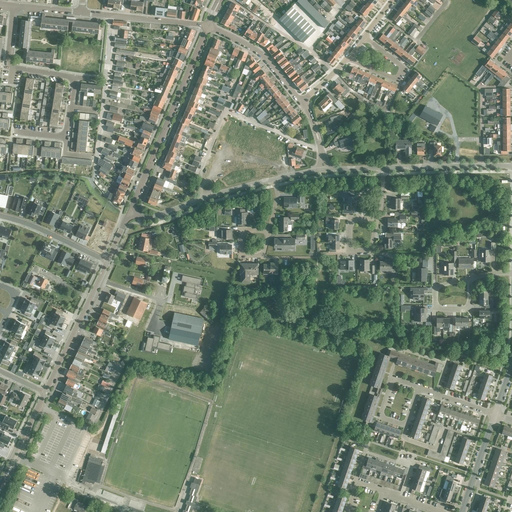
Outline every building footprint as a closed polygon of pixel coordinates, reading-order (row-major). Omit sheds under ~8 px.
[(105,0),(105,3),(108,3),(107,8),(114,9),(114,0),(105,0)] [(118,0),(115,0),(114,0),(114,9),(120,9),(120,5),(123,5),(123,0),(118,0)] [(136,11),(138,2),(132,2),(131,0),(128,0),(128,6),(131,6),(130,10),(136,11)] [(143,3),(138,2),(136,11),(143,12),(143,7),(146,8),(147,1),(144,0),(143,3)] [(374,6),(368,2),(366,0),(362,0),(367,3),(364,6),(370,11),(374,6)] [(324,1),(320,5),(323,8),(329,13),(332,9),(327,4),(324,1)] [(405,2),(401,8),(406,12),(408,9),(410,10),(411,9),(413,12),(415,10),(412,8),(410,6),(405,2)] [(232,3),(229,8),(237,12),(240,14),(241,12),(243,13),(244,14),(246,11),(245,10),(240,7),(232,3)] [(436,10),(430,5),(426,9),(432,14),(436,10)] [(167,14),(167,18),(176,19),(176,18),(179,18),(179,13),(180,7),(176,7),(168,6),(168,9),(167,14)] [(370,11),(364,6),(359,12),(365,16),(370,11)] [(189,15),(188,20),(191,21),(196,21),(200,11),(195,9),(192,7),(190,12),(194,13),(192,17),(189,15)] [(292,7),(279,19),(303,43),(316,30),(292,7)] [(167,14),(168,9),(156,8),(155,16),(167,18),(167,14)] [(229,8),(226,13),(234,17),(236,14),(237,14),(239,14),(238,16),(243,18),(244,16),(240,14),(237,12),(229,8)] [(406,12),(401,8),(396,13),(407,21),(410,24),(411,22),(405,17),(405,16),(404,14),(406,12)] [(311,14),(310,15),(314,19),(320,13),(315,9),(311,14)] [(501,13),(496,10),(492,15),(496,19),(501,13)] [(223,18),(231,22),(231,23),(233,19),(239,23),(240,20),(234,17),(226,13),(223,18)] [(320,13),(314,19),(317,22),(322,16),(320,13)] [(396,13),(392,19),(397,23),(396,24),(399,27),(402,22),(405,24),(407,21),(396,13)] [(491,15),(487,20),(492,24),(496,19),(491,15)] [(322,16),(317,22),(320,24),(325,19),(322,16)] [(353,23),(355,25),(361,29),(366,22),(358,16),(356,20),(356,21),(351,17),(349,20),(350,21),(353,23)] [(231,22),(223,18),(221,24),(228,27),(234,30),(236,28),(229,25),(231,22)] [(325,19),(320,24),(324,29),(329,23),(325,19)] [(257,26),(254,31),(253,31),(253,32),(251,30),(255,23),(253,21),(244,35),(250,38),(254,32),(257,26)] [(100,25),(97,25),(92,24),(91,33),(98,34),(99,34),(99,33),(99,31),(99,30),(100,25)] [(259,44),(264,35),(262,33),(266,25),(264,24),(262,29),(254,41),(259,44)] [(410,24),(408,27),(414,32),(417,29),(410,24)] [(355,25),(351,30),(356,34),(361,29),(355,25)] [(254,41),(262,29),(257,26),(254,32),(250,38),(254,41)] [(195,31),(189,28),(184,27),(182,33),(183,33),(187,33),(193,36),(194,35),(196,32),(195,32),(195,31)] [(266,38),(271,29),(269,27),(264,35),(259,44),(265,47),(269,40),(266,38)] [(511,32),(511,31),(507,28),(506,30),(502,27),(499,30),(503,33),(509,37),(511,32)] [(348,28),(344,33),(347,35),(352,39),(356,34),(351,30),(348,28)] [(388,39),(384,44),(390,48),(394,43),(395,41),(392,39),(398,32),(395,30),(392,34),(390,37),(388,39)] [(122,31),(121,38),(127,39),(130,40),(130,37),(127,37),(128,31),(122,31)] [(348,45),(352,39),(347,35),(344,33),(342,31),(340,33),(345,37),(343,40),(348,45)] [(492,37),(494,34),(490,32),(486,37),(493,42),(495,40),(492,37)] [(496,32),(494,34),(499,38),(505,42),(509,37),(503,33),(500,36),(496,32)] [(185,35),(184,38),(191,41),(193,36),(187,33),(183,33),(182,33),(181,33),(181,35),(185,35)] [(388,39),(388,38),(383,34),(379,39),(384,44),(388,39)] [(335,39),(334,41),(344,49),(348,45),(343,40),(340,38),(337,36),(335,38),(335,39)] [(475,36),(471,41),(477,46),(481,41),(475,36)] [(271,37),(269,40),(265,47),(268,51),(274,47),(270,42),(273,40),(271,37)] [(395,41),(394,43),(390,48),(395,52),(399,47),(400,46),(401,46),(406,39),(403,37),(400,41),(401,42),(399,44),(395,41)] [(191,41),(184,38),(183,38),(180,38),(179,38),(178,41),(183,42),(180,47),(181,47),(187,50),(191,41)] [(211,47),(220,51),(222,52),(222,51),(225,53),(226,53),(230,55),(232,50),(228,49),(228,50),(226,50),(223,49),(220,48),(222,41),(215,38),(211,47)] [(500,48),(505,42),(499,38),(497,40),(495,39),(495,40),(493,42),(495,43),(500,48)] [(283,42),(281,41),(279,42),(274,47),(268,51),(272,55),(279,50),(278,50),(276,48),(283,42)] [(337,47),(335,50),(340,54),(344,49),(334,41),(332,43),(337,47)] [(488,43),(486,45),(489,47),(491,48),(496,53),(500,48),(495,43),(492,47),(490,46),(490,45),(488,43)] [(279,50),(272,55),(276,60),(284,54),(282,51),(287,46),(286,44),(279,50)] [(178,52),(182,54),(185,55),(186,55),(187,52),(186,52),(187,50),(181,47),(180,47),(170,45),(169,47),(173,48),(178,49),(180,49),(178,52)] [(405,52),(401,57),(406,61),(410,56),(415,50),(418,47),(415,45),(411,50),(407,54),(405,52)] [(399,47),(395,52),(401,57),(405,52),(402,50),(403,48),(402,47),(401,46),(400,46),(399,47)] [(418,47),(415,50),(422,56),(426,51),(419,46),(418,47)] [(220,51),(211,47),(209,53),(217,56),(217,57),(220,51)] [(238,60),(241,51),(234,48),(230,58),(233,59),(234,56),(237,56),(236,58),(236,59),(238,60)] [(304,52),(300,48),(296,52),(299,56),(304,52)] [(484,48),(482,50),(486,54),(492,58),(496,53),(491,48),(488,51),(484,48)] [(335,50),(333,53),(327,49),(326,51),(336,60),(340,54),(335,50)] [(284,54),(276,60),(279,65),(286,59),(283,56),(284,55),(285,56),(288,53),(288,54),(291,52),(289,50),(284,54)] [(244,61),(247,53),(241,51),(238,60),(235,67),(237,68),(240,61),(239,61),(239,59),(244,61)] [(336,60),(326,51),(324,53),(326,55),(326,56),(329,58),(327,60),(332,65),(336,60)] [(182,54),(178,52),(177,52),(176,55),(174,56),(170,55),(169,58),(171,58),(175,59),(176,58),(183,61),(185,55),(182,54)] [(225,60),(222,59),(217,57),(217,56),(209,53),(207,59),(215,62),(217,58),(218,59),(218,60),(224,62),(225,60)] [(243,69),(242,74),(247,76),(249,70),(253,67),(257,64),(251,56),(248,59),(244,67),(243,69)] [(410,56),(406,61),(412,66),(416,61),(410,56)] [(171,58),(169,58),(167,57),(167,60),(170,60),(170,61),(174,61),(173,64),(172,64),(180,67),(182,62),(175,59),(171,58)] [(286,59),(279,65),(283,69),(294,60),(292,58),(288,62),(286,59)] [(294,60),(283,69),(287,73),(297,65),(295,63),(298,60),(297,58),(294,60)] [(207,59),(204,65),(218,70),(227,74),(229,74),(231,69),(221,65),(220,68),(215,66),(215,65),(214,65),(215,62),(207,59)] [(481,67),(475,74),(479,77),(484,71),(488,73),(490,70),(494,65),(489,60),(483,68),(481,67)] [(180,67),(172,64),(163,62),(163,65),(170,66),(170,65),(172,65),(170,69),(177,73),(180,67)] [(321,68),(317,63),(311,68),(315,73),(321,68)] [(257,64),(249,70),(247,76),(249,77),(252,71),(255,73),(258,71),(261,69),(257,64)] [(297,65),(287,73),(290,78),(302,69),(303,68),(299,64),(298,65),(297,65)] [(204,65),(202,70),(210,74),(211,71),(213,72),(214,71),(217,72),(218,70),(204,65)] [(490,70),(488,73),(491,75),(488,79),(490,81),(493,77),(495,74),(500,69),(494,65),(490,70)] [(356,76),(358,70),(353,67),(352,70),(349,69),(346,76),(349,77),(350,75),(353,76),(352,77),(353,77),(352,80),(354,81),(356,76)] [(166,69),(163,74),(168,75),(175,78),(177,73),(170,69),(166,69)] [(258,71),(255,73),(254,74),(252,77),(256,81),(259,79),(260,81),(266,76),(261,69),(258,71)] [(303,71),(302,69),(290,78),(294,82),(300,77),(297,74),(298,73),(299,74),(303,71)] [(500,69),(495,74),(502,80),(500,82),(497,86),(504,86),(509,79),(505,76),(507,74),(500,69)] [(200,76),(207,79),(208,76),(211,77),(210,78),(216,80),(217,77),(214,76),(215,76),(210,74),(202,70),(200,76)] [(358,70),(356,76),(358,77),(356,82),(358,83),(360,84),(365,72),(358,70)] [(365,72),(360,84),(363,85),(365,80),(369,81),(371,75),(365,72)] [(421,76),(416,72),(412,78),(418,83),(421,85),(423,84),(420,81),(419,81),(418,80),(421,76)] [(175,78),(168,75),(163,74),(160,73),(160,76),(165,77),(166,77),(165,80),(173,84),(175,78)] [(300,77),(294,82),(298,87),(306,80),(304,77),(307,75),(305,73),(300,77)] [(306,80),(298,87),(301,92),(308,86),(306,83),(314,77),(312,75),(306,80)] [(373,85),(374,86),(378,78),(371,75),(369,81),(368,83),(373,85)] [(200,76),(197,82),(205,85),(209,87),(210,84),(213,85),(215,82),(207,79),(200,76)] [(266,76),(260,81),(262,83),(259,86),(260,87),(257,90),(259,91),(261,88),(263,86),(270,81),(266,76)] [(378,78),(374,86),(370,95),(374,97),(378,85),(382,87),(384,81),(378,78)] [(412,78),(407,84),(412,88),(415,85),(417,87),(417,86),(419,87),(421,85),(418,83),(417,82),(412,78)] [(173,84),(165,80),(160,80),(158,79),(157,82),(164,83),(163,86),(170,89),(173,84)] [(270,81),(263,86),(265,88),(266,88),(268,91),(268,90),(274,86),(270,81)] [(384,81),(382,87),(380,89),(384,91),(384,90),(385,90),(384,93),(386,94),(391,83),(384,81)] [(205,85),(197,82),(195,88),(204,92),(205,89),(211,91),(212,88),(209,87),(205,85)] [(394,94),(397,86),(391,83),(386,94),(388,95),(389,92),(394,94)] [(343,96),(349,91),(344,86),(342,88),(338,84),(333,89),(339,96),(341,94),(343,96)] [(412,88),(407,84),(403,89),(409,94),(408,96),(413,100),(415,97),(411,93),(409,92),(412,88)] [(154,86),(153,89),(161,90),(165,92),(168,94),(170,89),(163,86),(160,85),(160,88),(156,87),(154,86)] [(274,86),(268,91),(264,94),(268,99),(271,96),(272,95),(274,94),(278,90),(274,86)] [(151,88),(150,90),(153,91),(155,92),(160,93),(159,95),(164,97),(166,98),(168,94),(165,92),(161,90),(155,89),(153,89),(151,88)] [(195,88),(193,94),(200,97),(202,94),(207,96),(208,93),(204,92),(195,88)] [(279,92),(278,90),(274,94),(272,95),(276,100),(282,95),(280,92),(279,92)] [(318,105),(323,109),(322,110),(324,112),(331,106),(330,104),(332,102),(334,104),(337,102),(329,93),(326,96),(324,98),(324,99),(318,105)] [(152,96),(151,99),(156,100),(164,103),(166,98),(164,97),(159,95),(158,95),(151,94),(151,96),(152,96)] [(200,97),(193,94),(190,100),(200,104),(202,105),(204,99),(200,97)] [(282,95),(276,100),(275,100),(278,104),(278,105),(278,104),(277,105),(276,104),(273,107),(274,109),(280,105),(286,100),(282,95)] [(223,105),(225,100),(218,97),(216,102),(223,105)] [(156,100),(151,99),(150,99),(149,101),(154,102),(154,101),(156,101),(154,105),(159,107),(162,109),(164,103),(156,100)] [(190,100),(188,106),(193,108),(197,110),(198,106),(199,107),(200,104),(190,100)] [(286,100),(280,105),(283,109),(282,110),(281,109),(278,112),(279,113),(280,113),(282,111),(290,105),(286,100)] [(159,114),(162,109),(159,107),(154,105),(153,109),(143,106),(142,108),(144,109),(152,111),(156,113),(159,114)] [(291,112),(294,110),(290,105),(282,111),(280,113),(279,113),(281,116),(284,113),(283,112),(284,111),(287,115),(291,112)] [(193,108),(188,106),(185,111),(193,115),(195,112),(196,112),(196,111),(197,111),(197,112),(200,114),(201,111),(197,110),(193,108)] [(437,126),(443,116),(425,106),(419,117),(437,126)] [(152,111),(144,109),(143,112),(151,113),(150,116),(152,117),(157,119),(159,114),(156,113),(152,111)] [(264,110),(262,112),(257,117),(256,117),(259,120),(263,117),(267,114),(264,110)] [(291,112),(287,115),(282,119),(284,121),(287,118),(286,117),(288,116),(291,120),(297,114),(294,110),(291,112)] [(185,111),(183,117),(191,120),(192,116),(194,117),(194,118),(198,119),(199,117),(193,115),(185,111)] [(113,114),(112,120),(122,122),(123,116),(113,114)] [(297,114),(291,120),(290,120),(278,130),(285,133),(288,130),(286,128),(287,127),(292,122),(294,125),(297,123),(298,125),(301,124),(299,121),(301,119),(297,114)] [(147,120),(148,119),(148,118),(140,116),(140,119),(143,120),(148,121),(150,122),(155,124),(157,119),(152,117),(150,116),(149,120),(147,120)] [(336,120),(340,119),(340,116),(330,119),(331,122),(326,123),(327,129),(326,129),(325,129),(327,135),(335,132),(334,130),(336,129),(335,127),(338,126),(336,120)] [(191,120),(183,117),(181,123),(187,125),(196,129),(207,134),(208,131),(191,124),(190,125),(189,125),(191,120)] [(209,121),(207,127),(213,130),(215,124),(209,121)] [(144,122),(141,129),(144,131),(151,134),(154,127),(147,124),(144,122)] [(181,123),(176,134),(189,139),(189,137),(190,136),(185,135),(186,133),(182,131),(184,128),(184,129),(185,128),(187,125),(181,123)] [(148,140),(151,134),(144,131),(142,134),(139,133),(138,134),(135,133),(134,135),(135,135),(137,136),(141,137),(148,140)] [(194,141),(189,139),(176,134),(175,136),(173,138),(174,139),(181,142),(182,142),(180,141),(181,139),(183,140),(183,139),(187,141),(188,142),(193,144),(194,141)] [(138,139),(136,142),(139,143),(142,145),(146,146),(146,145),(147,146),(148,143),(147,143),(148,140),(141,137),(137,136),(135,135),(134,138),(138,139)] [(348,138),(334,143),(335,146),(340,144),(342,148),(345,147),(346,150),(354,147),(351,135),(347,137),(348,138)] [(131,147),(133,142),(124,138),(124,139),(120,137),(117,136),(116,141),(131,147)] [(174,139),(169,150),(178,154),(175,153),(179,145),(180,145),(184,147),(185,144),(181,142),(174,139)] [(406,155),(411,155),(411,141),(396,141),(396,149),(406,149),(406,155)] [(139,143),(136,142),(134,142),(133,144),(137,145),(138,145),(136,148),(144,151),(146,146),(139,143)] [(434,156),(441,156),(441,146),(437,146),(437,143),(430,143),(430,150),(434,150),(434,156)] [(501,145),(497,145),(497,151),(501,151),(501,155),(507,155),(507,152),(510,152),(510,145),(503,145),(501,145)] [(29,146),(28,155),(37,156),(37,149),(33,149),(34,146),(31,146),(29,146)] [(37,149),(37,156),(41,157),(46,157),(47,148),(44,147),(42,147),(41,150),(37,149)] [(294,147),(291,156),(301,159),(304,150),(294,147)] [(135,156),(140,158),(143,153),(134,149),(133,153),(132,152),(132,151),(129,150),(124,148),(123,151),(131,154),(132,155),(135,156)] [(103,149),(101,154),(107,157),(110,152),(103,149)] [(169,150),(167,156),(174,159),(176,156),(177,156),(180,157),(181,155),(178,154),(169,150)] [(129,156),(128,159),(130,160),(138,163),(140,158),(135,156),(132,155),(131,154),(130,157),(129,156)] [(167,156),(165,161),(179,167),(180,165),(175,163),(174,162),(175,159),(174,159),(167,156)] [(136,169),(137,166),(138,167),(139,164),(138,164),(138,163),(130,160),(128,165),(125,164),(124,166),(128,168),(135,171),(136,168),(136,169)] [(104,161),(101,167),(107,170),(109,171),(112,166),(110,164),(104,161)] [(163,180),(165,181),(175,185),(177,182),(175,181),(176,177),(175,177),(177,170),(179,167),(165,161),(164,163),(164,162),(162,166),(163,166),(162,167),(166,169),(166,170),(171,172),(169,178),(165,176),(163,180)] [(121,168),(120,170),(123,171),(133,176),(135,171),(128,168),(124,166),(123,169),(121,168)] [(130,182),(133,176),(123,171),(120,170),(119,170),(117,173),(120,174),(118,177),(124,179),(130,182)] [(130,182),(124,179),(118,177),(116,183),(119,184),(127,188),(130,182)] [(158,178),(156,184),(163,187),(164,184),(165,181),(163,180),(158,178)] [(125,193),(127,188),(119,184),(117,189),(117,190),(122,192),(125,193)] [(172,190),(169,189),(156,184),(154,189),(156,190),(161,192),(162,189),(173,193),(174,191),(172,190)] [(124,196),(125,193),(122,192),(117,190),(116,189),(113,195),(114,196),(114,195),(123,199),(123,198),(124,199),(125,196),(124,196)] [(156,190),(154,189),(150,197),(158,200),(158,199),(159,199),(161,196),(159,196),(161,192),(156,190)] [(344,203),(355,203),(355,196),(349,196),(349,193),(343,193),(343,196),(347,196),(347,203),(344,203)] [(110,194),(108,199),(114,202),(114,203),(117,204),(117,203),(120,204),(120,203),(121,203),(121,202),(122,203),(123,200),(122,200),(123,199),(121,198),(114,195),(114,196),(113,195),(110,194)] [(296,202),(304,202),(304,194),(298,194),(298,198),(284,198),(284,207),(296,207),(296,202)] [(15,198),(11,210),(20,212),(21,208),(22,207),(24,207),(24,209),(27,199),(21,197),(20,199),(15,198)] [(158,200),(150,197),(148,203),(156,206),(159,200),(158,200)] [(34,202),(29,214),(33,216),(35,213),(39,214),(42,216),(46,208),(42,207),(42,206),(34,202)] [(355,203),(344,203),(344,210),(343,210),(343,213),(352,213),(352,210),(355,210),(355,203)] [(236,217),(234,217),(235,224),(238,224),(246,224),(246,217),(248,217),(248,213),(245,213),(245,209),(236,210),(236,217)] [(50,211),(45,223),(54,226),(58,217),(60,218),(63,213),(60,211),(58,215),(50,211)] [(399,219),(397,219),(388,219),(388,227),(397,227),(397,228),(401,228),(401,224),(400,223),(400,222),(406,223),(406,216),(399,216),(399,219)] [(288,225),(288,217),(280,217),(280,231),(288,231),(288,230),(291,230),(291,225),(288,225)] [(338,229),(338,220),(332,220),(332,217),(326,217),(326,223),(331,223),(331,229),(338,229)] [(72,226),(63,222),(60,229),(69,233),(71,230),(74,231),(77,225),(74,224),(72,226)] [(80,225),(75,236),(78,238),(78,237),(81,238),(81,239),(84,240),(89,229),(80,225)] [(0,237),(8,240),(12,230),(5,228),(3,228),(3,227),(0,226),(0,237)] [(222,239),(232,239),(231,230),(227,230),(227,227),(216,227),(216,230),(222,230),(222,239)] [(142,234),(138,250),(148,252),(148,250),(149,250),(150,250),(151,245),(153,245),(154,239),(150,239),(151,235),(148,234),(142,233),(142,234)] [(339,242),(339,236),(336,236),(336,233),(326,233),(326,237),(328,237),(328,242),(339,242)] [(393,239),(384,239),(384,248),(392,248),(392,242),(401,242),(401,236),(393,236),(393,239)] [(295,251),(295,239),(275,239),(275,247),(282,247),(282,251),(295,251)] [(51,256),(54,251),(55,248),(55,247),(55,248),(51,246),(51,245),(49,244),(49,245),(45,243),(44,242),(44,243),(41,250),(40,250),(40,251),(41,251),(47,254),(46,256),(50,257),(49,260),(53,262),(55,258),(51,256)] [(339,249),(339,242),(328,242),(328,245),(332,245),(332,249),(329,249),(329,252),(336,252),(336,249),(339,249)] [(232,254),(232,248),(231,245),(220,245),(220,254),(232,254)] [(490,262),(490,250),(481,250),(481,262),(490,262)] [(68,258),(70,254),(63,251),(58,261),(65,265),(66,263),(71,266),(74,260),(70,258),(70,259),(68,258)] [(150,263),(151,260),(137,257),(136,264),(144,265),(145,261),(150,263)] [(81,259),(77,267),(80,268),(79,270),(85,273),(86,271),(88,272),(92,265),(81,259)] [(473,268),(473,259),(459,259),(459,268),(473,268)] [(354,270),(354,260),(348,260),(348,261),(341,261),(340,269),(348,269),(348,270),(354,270)] [(374,273),(374,266),(368,266),(368,260),(360,260),(360,270),(370,270),(370,273),(374,273)] [(395,272),(395,265),(392,265),(392,260),(388,260),(388,262),(380,262),(380,270),(392,270),(392,272),(395,272)] [(278,272),(278,263),(271,263),(271,265),(264,265),(264,274),(274,274),(274,272),(278,272)] [(257,277),(257,264),(252,264),(251,264),(241,264),(241,274),(241,283),(250,283),(250,277),(257,277)] [(444,275),(453,275),(453,264),(444,264),(444,275)] [(427,272),(427,268),(415,268),(415,272),(417,272),(417,281),(425,281),(425,272),(427,272)] [(28,274),(24,281),(28,282),(28,283),(32,285),(39,289),(40,287),(44,289),(45,288),(47,289),(49,285),(47,284),(48,281),(41,277),(39,281),(35,279),(36,277),(32,275),(31,276),(28,274)] [(161,277),(161,278),(161,280),(161,281),(162,282),(163,283),(165,283),(166,283),(167,283),(168,283),(169,281),(169,279),(169,278),(169,277),(167,275),(166,275),(165,275),(163,275),(162,276),(161,277)] [(182,275),(181,281),(186,283),(186,286),(184,286),(183,292),(185,293),(184,296),(196,299),(197,295),(194,294),(195,288),(195,285),(200,286),(201,279),(182,275)] [(145,281),(134,277),(133,279),(132,279),(132,281),(132,282),(132,283),(141,287),(142,284),(144,284),(145,281)] [(423,293),(427,293),(427,289),(410,289),(410,293),(413,293),(413,300),(423,300),(423,293)] [(479,291),(479,298),(488,298),(488,292),(492,292),(492,289),(485,289),(485,291),(479,291)] [(116,291),(114,295),(117,296),(115,299),(123,303),(126,296),(116,291)] [(111,304),(115,296),(108,293),(104,301),(111,304)] [(126,314),(124,319),(138,325),(144,310),(147,304),(134,297),(126,314)] [(25,299),(23,304),(33,309),(35,304),(39,305),(40,302),(32,298),(30,301),(26,299),(26,300),(25,299)] [(488,298),(479,298),(479,305),(485,305),(485,308),(492,308),(492,305),(488,305),(488,298)] [(23,304),(21,309),(25,311),(24,314),(30,317),(31,314),(33,309),(23,304)] [(426,312),(426,309),(414,308),(414,312),(416,312),(416,321),(425,321),(425,312),(426,312)] [(102,311),(101,313),(101,314),(108,318),(108,317),(109,315),(113,317),(115,318),(118,319),(118,318),(119,316),(116,315),(103,309),(102,311)] [(56,313),(54,318),(64,323),(63,323),(66,318),(61,316),(63,313),(57,310),(55,313),(56,313)] [(175,313),(169,339),(198,346),(204,319),(175,313)] [(108,318),(101,314),(100,317),(99,317),(98,319),(99,319),(98,320),(106,323),(107,320),(113,323),(114,321),(112,320),(108,318)] [(51,323),(49,326),(55,329),(56,326),(61,328),(64,323),(54,318),(51,323)] [(443,328),(443,318),(437,318),(437,324),(434,324),(434,332),(434,335),(437,335),(437,332),(439,332),(440,328),(439,328),(439,327),(443,328)] [(449,318),(443,318),(443,328),(443,330),(449,330),(449,332),(452,332),(452,325),(449,325),(449,318)] [(455,322),(453,322),(452,325),(452,332),(455,332),(455,329),(462,329),(462,318),(455,318),(455,322)] [(468,318),(462,318),(462,329),(464,329),(464,326),(468,326),(468,329),(471,329),(471,322),(468,322),(468,318)] [(16,321),(14,325),(24,330),(26,325),(27,326),(28,322),(22,320),(21,322),(16,320),(16,321)] [(104,329),(106,325),(98,321),(96,325),(104,329)] [(14,326),(11,331),(16,333),(14,336),(20,339),(22,335),(21,335),(24,330),(14,325),(13,326),(14,326)] [(95,326),(93,332),(100,336),(102,333),(108,336),(110,333),(103,330),(95,326)] [(45,334),(43,339),(53,344),(55,339),(51,337),(52,334),(46,331),(44,334),(45,334)] [(144,343),(143,347),(145,347),(145,351),(151,352),(152,347),(157,348),(162,349),(169,351),(170,348),(171,349),(172,348),(170,348),(171,345),(158,342),(159,337),(160,337),(154,336),(153,336),(154,336),(153,339),(148,337),(146,343),(144,343)] [(81,345),(91,350),(92,348),(89,347),(91,344),(92,345),(93,343),(96,345),(97,343),(85,337),(81,345)] [(40,344),(38,347),(44,350),(46,347),(50,349),(50,348),(51,349),(53,344),(43,339),(40,344)] [(5,342),(3,347),(13,351),(15,346),(16,347),(17,344),(11,341),(10,344),(6,342),(5,342)] [(91,350),(81,345),(78,351),(86,354),(87,351),(90,353),(96,355),(97,353),(91,350)] [(0,351),(0,352),(10,356),(13,351),(3,347),(1,352),(0,351)] [(0,352),(0,357),(3,359),(1,362),(8,365),(10,362),(8,361),(10,356),(0,352)] [(35,352),(33,355),(35,356),(33,361),(43,366),(45,361),(45,360),(41,358),(42,355),(35,352)] [(93,362),(94,359),(78,352),(75,357),(84,361),(85,358),(93,362)] [(386,355),(380,353),(378,359),(387,363),(389,356),(386,355)] [(399,354),(397,359),(396,363),(402,366),(405,357),(401,355),(399,354)] [(405,357),(402,366),(408,368),(412,359),(405,357)] [(75,358),(72,364),(79,368),(83,370),(85,366),(90,368),(91,366),(75,358)] [(378,359),(376,366),(385,369),(387,363),(378,359)] [(418,361),(412,359),(408,368),(415,370),(418,361)] [(33,361),(31,366),(41,371),(41,370),(43,366),(33,361)] [(418,361),(415,370),(421,372),(424,363),(418,361)] [(424,363),(421,372),(428,374),(431,365),(424,363)] [(72,364),(69,369),(78,373),(77,374),(81,376),(84,370),(79,368),(72,364)] [(434,367),(431,365),(428,374),(434,376),(436,372),(437,369),(437,368),(434,367)] [(28,371),(26,374),(32,377),(34,374),(38,376),(38,375),(39,375),(41,371),(31,366),(28,371)] [(376,366),(374,372),(382,375),(385,369),(376,366)] [(74,380),(76,376),(82,379),(83,377),(81,376),(77,374),(69,370),(66,376),(69,378),(74,380)] [(374,372),(371,379),(380,382),(382,375),(374,372)] [(66,381),(66,383),(66,384),(73,388),(76,389),(78,386),(77,385),(78,383),(78,382),(74,380),(69,378),(67,381),(66,381)] [(380,382),(371,379),(369,385),(371,386),(371,385),(378,388),(380,382)] [(8,386),(0,382),(0,392),(2,393),(2,395),(1,394),(0,396),(0,405),(2,406),(7,397),(4,396),(4,394),(5,394),(8,386)] [(64,389),(63,391),(63,392),(71,395),(76,398),(78,393),(76,393),(77,391),(66,385),(64,389)] [(17,402),(17,403),(24,407),(29,396),(21,392),(20,396),(13,392),(10,398),(17,402)] [(61,395),(60,397),(60,398),(60,399),(68,402),(69,399),(70,400),(71,399),(75,401),(81,404),(82,402),(76,399),(66,394),(66,395),(63,393),(61,395)] [(370,394),(367,400),(376,403),(378,397),(377,396),(376,396),(374,395),(373,395),(372,394),(370,394)] [(60,399),(57,404),(65,408),(67,403),(68,404),(68,405),(71,407),(78,410),(79,408),(72,404),(68,402),(60,399)] [(367,400),(365,406),(374,409),(376,403),(367,400)] [(442,418),(443,416),(446,408),(445,408),(442,407),(443,405),(441,404),(437,416),(442,418)] [(374,409),(365,406),(363,413),(372,416),(374,409)] [(372,416),(363,413),(361,419),(366,421),(369,422),(370,422),(371,420),(372,416)] [(0,419),(0,426),(7,430),(8,430),(6,429),(7,427),(9,427),(13,429),(17,421),(5,416),(3,421),(0,419)] [(508,436),(510,428),(504,426),(502,434),(508,436)] [(0,429),(0,433),(2,434),(0,437),(0,446),(3,448),(5,444),(8,445),(11,437),(4,434),(5,432),(0,429)] [(497,449),(494,455),(503,458),(506,460),(507,458),(503,456),(505,452),(497,449)] [(440,454),(437,453),(435,458),(444,461),(440,454)] [(494,455),(492,461),(501,464),(504,466),(505,464),(502,462),(503,458),(494,455)] [(82,481),(82,484),(85,484),(85,482),(94,484),(95,482),(96,482),(103,460),(90,456),(88,461),(82,481)] [(365,460),(362,468),(370,471),(371,468),(374,460),(368,458),(367,461),(365,460)] [(371,468),(370,471),(375,473),(376,469),(379,461),(379,460),(376,459),(376,460),(374,460),(371,468)] [(492,461),(490,467),(499,470),(502,472),(503,470),(500,468),(501,464),(492,461)] [(381,471),(380,473),(380,474),(385,476),(389,465),(384,463),(381,471)] [(394,467),(389,465),(385,476),(390,478),(391,475),(394,467)] [(416,473),(424,476),(425,476),(428,477),(430,472),(431,469),(420,465),(419,468),(418,468),(416,473)] [(490,467),(488,472),(497,475),(497,476),(500,478),(501,476),(497,474),(499,470),(490,467)] [(488,472),(486,478),(495,481),(495,482),(498,484),(499,482),(495,481),(497,476),(497,475),(488,472)] [(446,490),(453,492),(456,483),(452,482),(453,479),(447,476),(445,481),(448,482),(446,490)] [(486,478),(484,485),(493,488),(492,488),(496,490),(497,488),(493,487),(495,482),(495,481),(486,478)] [(198,485),(193,483),(191,483),(190,487),(191,488),(189,495),(190,495),(188,501),(187,501),(185,504),(187,505),(185,511),(183,510),(182,511),(191,511),(194,507),(195,504),(197,497),(196,496),(198,490),(197,490),(198,485)] [(413,484),(411,489),(419,491),(422,492),(424,487),(421,486),(413,484)] [(440,497),(439,501),(445,503),(446,500),(450,501),(453,492),(446,490),(442,489),(439,497),(440,497)] [(480,503),(488,505),(490,499),(482,496),(480,503)] [(79,511),(84,511),(87,506),(77,501),(73,509),(79,511)] [(387,502),(385,508),(394,511),(396,505),(387,502)] [(488,505),(480,503),(478,508),(486,511),(488,505)]
